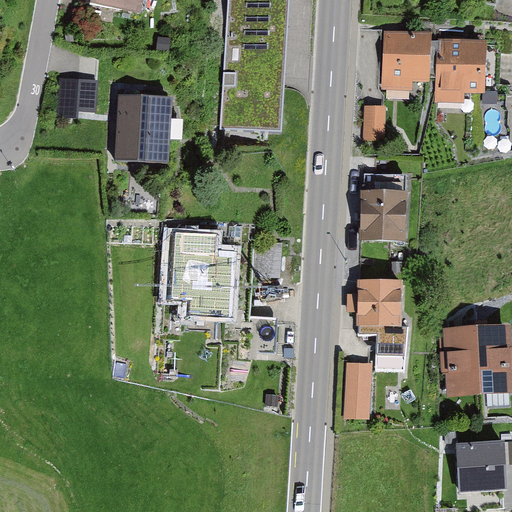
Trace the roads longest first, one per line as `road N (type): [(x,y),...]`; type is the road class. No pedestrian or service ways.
road 1 (secondary): [(336,0),(306,511)]
road 2 (residential): [(0,150),(20,135),(47,0)]
